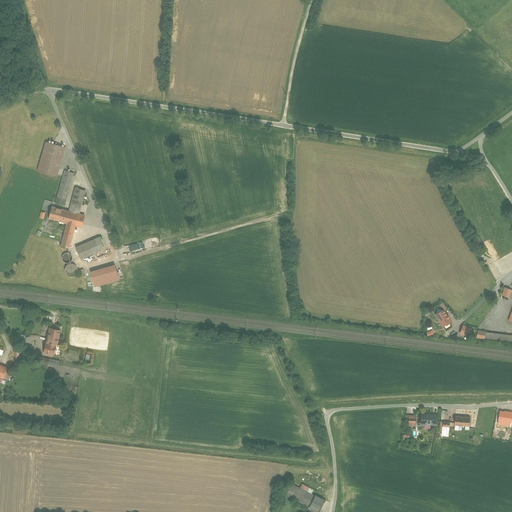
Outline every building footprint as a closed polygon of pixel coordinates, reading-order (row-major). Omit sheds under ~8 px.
[(58,177),(66,146),(45,141),(37,171),(58,177)] [(65,207),(74,173),(63,170),(61,179),(57,194),(54,204),(65,207)] [(69,210),(53,206),(49,218),(60,221),(64,222),(64,223),(67,224),(61,246),(70,249),(76,225),(82,227),(83,227),(86,214),(80,213),(86,189),(75,187),(69,210)] [(100,236),(75,246),(81,259),(105,249),(100,236)] [(72,256),(71,254),(69,253),(67,253),(65,254),(64,255),(63,257),(63,259),(63,260),(64,262),(66,263),(68,263),(70,262),(71,261),(72,259),(72,258),(72,256)] [(78,266),(76,264),(73,263),(71,263),(69,263),(67,265),(66,267),(65,270),(66,272),(68,274),(70,275),(72,276),(75,275),(77,273),(78,271),(78,268),(78,266)] [(116,265),(91,272),(95,287),(99,286),(120,280),(120,279),(116,265)] [(502,295),(510,298),(511,292),(511,290),(505,288),(502,295)] [(443,310),(435,315),(443,327),(453,321),(445,308),(443,310)] [(62,327),(50,325),(47,339),(46,339),(43,350),(55,353),(57,341),(59,342),(62,327)] [(473,328),(464,325),(461,334),(462,334),(470,337),(471,333),(473,328)] [(487,332),(479,331),(478,338),(486,339),(487,332)] [(511,334),(487,332),(486,339),(511,341),(511,334)] [(8,364),(0,360),(0,380),(5,382),(7,377),(9,378),(13,368),(8,365),(8,364)] [(511,420),(511,411),(505,411),(500,411),(498,424),(510,426),(511,423),(511,420)] [(417,415),(406,415),(406,419),(410,419),(409,426),(416,426),(417,415)] [(438,415),(422,415),(421,425),(438,426),(438,415)] [(471,417),(456,415),(455,425),(456,425),(460,425),(466,426),(470,426),(471,426),(471,417)] [(449,437),(450,422),(441,421),(440,431),(443,431),(442,436),(449,437)] [(316,511),(318,511),(325,500),(316,495),(315,496),(312,494),(314,491),(303,485),(301,489),(292,484),(286,495),(310,507),(309,508),(316,511)]
